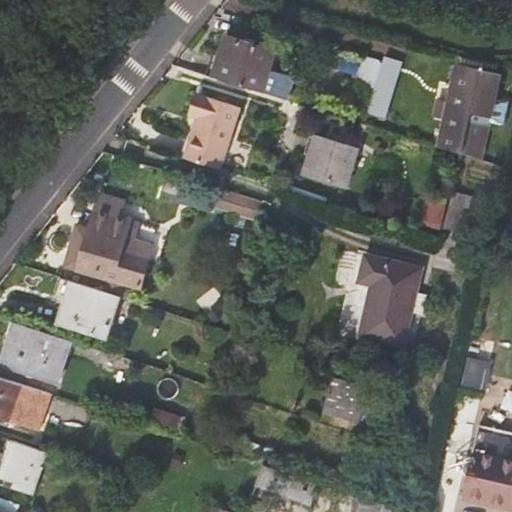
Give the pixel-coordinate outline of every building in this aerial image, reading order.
[(226,34),(213,77),(282,98),(287,80),(266,74),(273,48),(226,34)] [(354,78),(374,83),(375,78),(380,61),(360,56),(354,78)] [(499,75),(480,71),(459,66),(450,102),(441,100),(437,116),(446,119),(440,147),(461,153),(481,159),(499,75)] [(392,83),(375,78),(374,83),(367,108),(383,113),(392,83)] [(194,117),(201,95),(197,94),(190,116),(194,117)] [(242,108),(201,95),(194,117),(202,119),(198,131),(195,130),(187,158),(223,170),(224,167),(242,108)] [(358,147),(316,134),(304,173),(346,187),(358,147)] [(219,208),(231,211),(236,196),(224,192),(219,208)] [(100,194),(96,210),(121,217),(125,202),(100,194)] [(475,198),(452,194),(444,226),(467,232),(475,198)] [(236,196),(231,211),(254,219),(259,203),(236,196)] [(431,196),(423,233),(439,239),(447,199),(431,196)] [(67,265),(108,277),(131,284),(141,287),(149,258),(133,254),(136,240),(138,230),(129,228),(131,220),(121,217),(96,210),(90,229),(79,226),(67,265)] [(153,245),(136,240),(133,254),(149,258),(153,245)] [(422,267),(365,254),(359,278),(372,282),(360,334),(404,345),(411,313),(423,316),(427,296),(416,293),(422,267)] [(107,338),(120,296),(104,291),(60,277),(54,300),(60,303),(55,320),(107,338)] [(108,277),(104,291),(120,296),(127,299),(131,284),(108,277)] [(4,340),(9,342),(14,344),(20,323),(11,319),(4,340)] [(14,344),(9,342),(2,363),(57,381),(70,339),(20,323),(14,344)] [(471,355),(465,382),(487,387),(494,360),(471,355)] [(0,413),(38,426),(50,391),(0,374),(0,413)] [(367,390),(338,383),(332,412),(361,419),(367,390)] [(156,411),(152,426),(179,435),(183,420),(156,411)] [(511,427),(479,420),(478,426),(511,433),(511,427)] [(461,501),(511,511),(511,433),(478,426),(461,501)] [(0,480),(35,493),(49,452),(12,439),(0,475),(0,480)] [(295,477),(264,467),(257,485),(311,505),(320,483),(296,475),(295,477)] [(18,511),(22,503),(0,495),(0,511),(18,511)] [(396,511),(397,509),(364,497),(358,511),(396,511)]
